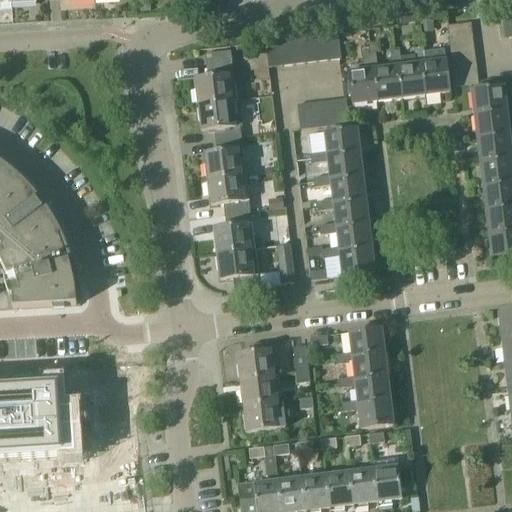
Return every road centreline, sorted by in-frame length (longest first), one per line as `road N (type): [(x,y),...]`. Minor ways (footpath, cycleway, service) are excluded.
road 1 (residential): [(181,330),(135,58),(139,43),(291,0)]
road 2 (residential): [(181,330),(511,289)]
road 3 (residential): [(185,511),(174,424),(186,376),(181,330)]
